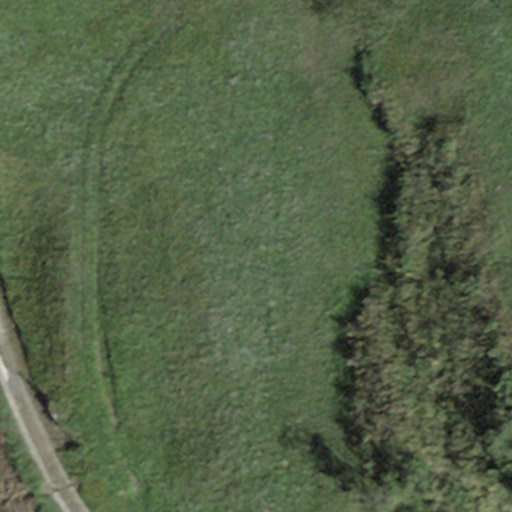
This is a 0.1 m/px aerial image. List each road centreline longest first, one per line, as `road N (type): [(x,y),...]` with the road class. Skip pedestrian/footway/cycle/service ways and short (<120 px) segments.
road 1 (track): [(108,511),(89,398),(84,209),(101,103),(172,0)]
road 2 (track): [(0,353),(35,445),(72,511)]
